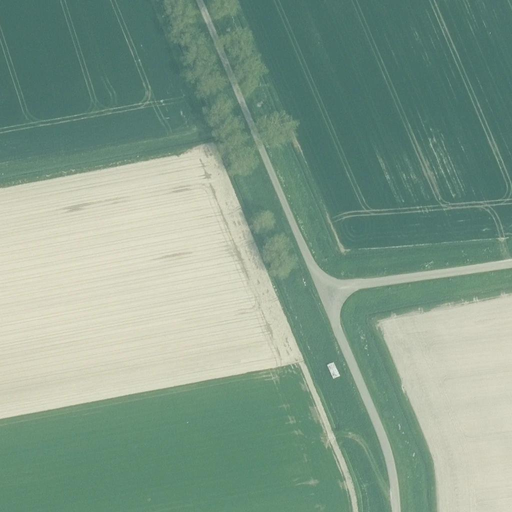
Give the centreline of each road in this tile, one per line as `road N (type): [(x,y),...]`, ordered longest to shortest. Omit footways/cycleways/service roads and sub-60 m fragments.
road 1 (unclassified): [(204,0),(323,292)]
road 2 (unclassified): [(323,292),(391,463),(396,511)]
road 3 (unclassified): [(323,292),(511,262)]
